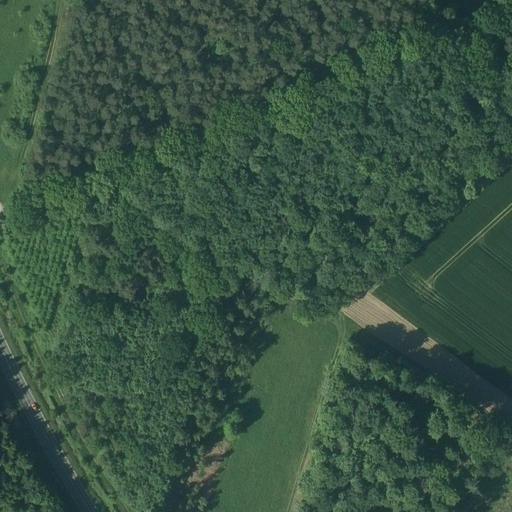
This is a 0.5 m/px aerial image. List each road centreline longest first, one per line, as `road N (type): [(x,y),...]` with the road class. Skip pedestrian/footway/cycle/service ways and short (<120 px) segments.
road 1 (track): [(0,211),(17,218),(435,29),(479,34),(511,59)]
road 2 (track): [(286,511),(328,365),(348,329),(99,183)]
road 3 (track): [(0,259),(130,511)]
road 4 (primary): [(0,345),(90,511)]
